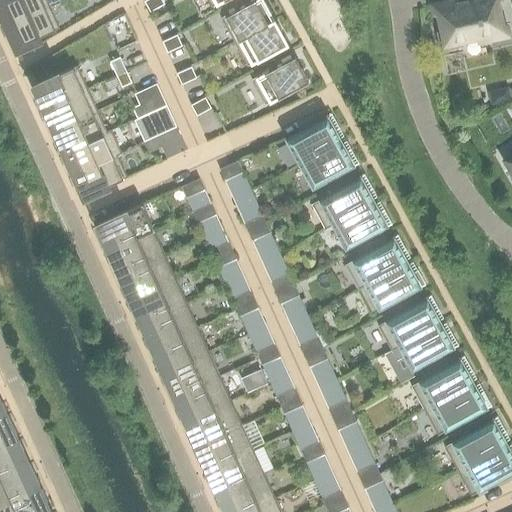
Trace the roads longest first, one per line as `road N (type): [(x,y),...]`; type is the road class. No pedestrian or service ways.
road 1 (residential): [(202,511),(0,65)]
road 2 (residential): [(511,247),(464,195),(438,150),(414,91),(399,0)]
road 3 (residential): [(0,350),(72,511)]
